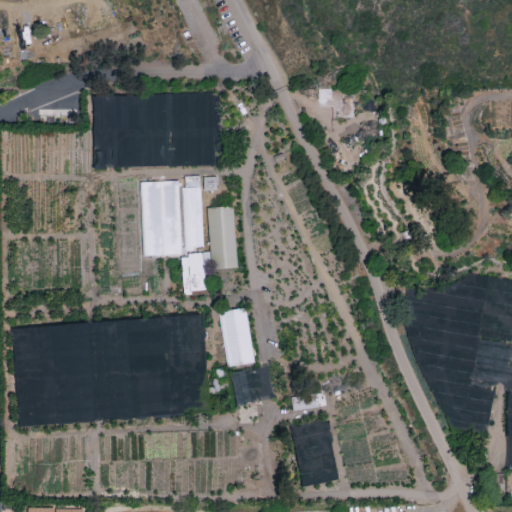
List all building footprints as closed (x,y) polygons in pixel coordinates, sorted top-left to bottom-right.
[(140,182),(143,255),(187,254),(187,247),(202,247),(199,175),(179,176),(179,180),(140,182)] [(203,191),(216,190),(216,176),(202,177),(203,191)] [(207,207),(210,269),(235,268),(232,206),(207,207)] [(180,254),(182,292),(205,291),(203,269),(209,268),(209,253),(180,254)] [(225,366),(252,363),(246,308),(219,311),(225,366)] [(230,372),(234,404),(249,403),(247,378),(251,378),(251,370),(230,372)] [(290,397),(292,411),(324,405),(322,392),(290,397)] [(511,426),(509,426),(503,466),(511,467),(511,426)]
